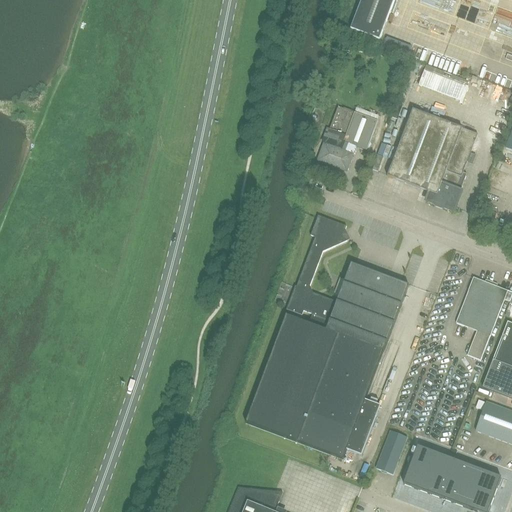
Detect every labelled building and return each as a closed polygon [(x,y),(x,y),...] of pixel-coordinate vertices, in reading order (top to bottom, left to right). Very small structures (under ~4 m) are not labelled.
[(380,40),(394,0),(362,0),(351,29),(380,40)] [(423,87),(467,100),(472,83),(427,71),(423,87)] [(502,91),(495,103),(503,107),(510,95),(502,91)] [(388,177),(431,194),(428,202),(453,211),(467,175),(463,174),(478,135),(413,111),(388,177)] [(343,143),(367,152),(378,122),(354,113),(343,143)] [(324,145),(318,161),(320,162),(322,164),(323,165),(325,165),(327,166),(329,165),(346,172),(353,155),(324,145)] [(384,174),(389,158),(382,156),(378,172),(384,174)] [(484,215),(482,221),(493,225),(497,214),(487,211),(485,216),(484,215)] [(285,316),(244,424),(342,461),(346,451),(361,457),(380,407),(365,402),(384,353),(383,352),(408,287),(351,265),(337,303),(313,294),(310,287),(323,253),(347,242),(347,241),(345,242),(343,237),(347,227),(318,216),(311,236),(315,238),(296,287),(295,287),(286,311),(302,316),(303,312),(311,315),(308,324),(285,316)] [(490,337),(507,292),(473,279),(456,324),(477,332),(467,357),(480,362),(490,337)] [(511,325),(507,323),(493,361),(481,392),(511,403),(511,325)] [(396,343),(387,357),(396,362),(404,348),(396,343)] [(511,445),(511,413),(486,404),(475,432),(511,445)] [(407,439),(390,432),(375,470),(392,476),(407,439)] [(418,447),(403,485),(475,511),(488,511),(501,478),(418,447)] [(274,511),(282,494),(282,493),(238,489),(228,511),(274,511)]
